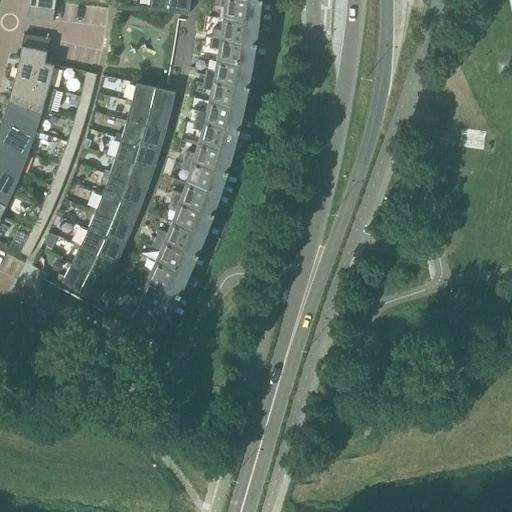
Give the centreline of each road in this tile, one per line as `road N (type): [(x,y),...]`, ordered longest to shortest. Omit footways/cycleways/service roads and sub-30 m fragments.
road 1 (residential): [(9,287),(130,355),(191,239),(219,154),(246,0)]
road 2 (tertiary): [(298,324),(341,234),(377,109),(386,0)]
road 3 (tertiary): [(356,0),(298,324)]
road 4 (tertiary): [(242,511),(298,324)]
